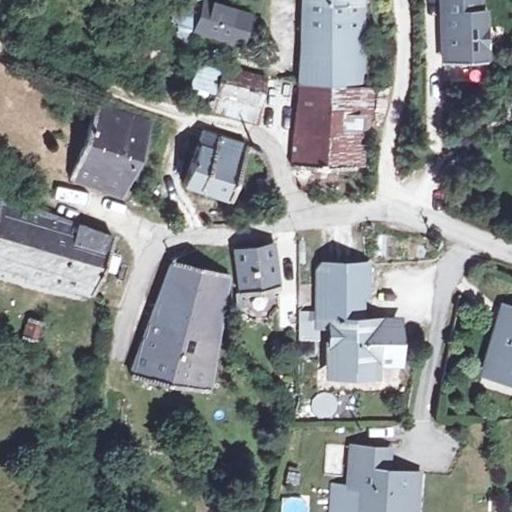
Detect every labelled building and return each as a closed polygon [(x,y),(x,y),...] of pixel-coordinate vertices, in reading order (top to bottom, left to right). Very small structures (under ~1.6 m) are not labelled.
[(301,47),(299,81),(327,82),(360,85),(360,73),(361,57),(360,26),(360,0),(301,0),(301,14),(301,47)] [(245,18),(200,3),(191,29),(237,45),(245,18)] [(479,10),(439,13),(441,62),(481,60),(479,10)] [(197,66),(189,92),(213,99),(220,73),(197,66)] [(264,80),(225,69),(216,108),(254,119),(264,80)] [(327,82),(299,81),(297,105),(358,109),(360,85),(327,82)] [(374,114),(375,85),(360,85),(358,109),(358,114),(374,114)] [(148,121),(99,104),(70,172),(120,191),(148,121)] [(358,109),(297,105),(294,164),(313,166),(314,168),(315,172),(318,174),(323,174),(325,173),(327,170),(327,166),(357,168),(357,123),(358,114),(358,109)] [(215,134),(201,130),(196,145),(211,150),(215,134)] [(229,197),(246,145),(225,137),(215,134),(211,150),(196,145),(184,182),(229,197)] [(111,238),(0,200),(0,199),(0,259),(28,268),(25,276),(89,296),(111,238)] [(271,245),(236,250),(241,288),(276,284),(271,245)] [(225,274),(170,264),(129,375),(204,385),(225,274)] [(347,361),(369,362),(391,361),(393,322),(349,320),(349,297),(361,297),(362,266),(313,265),(310,328),(324,329),(321,375),(347,375),(347,361)] [(497,301),(490,324),(502,327),(508,304),(497,301)] [(502,327),(490,324),(487,336),(499,340),(489,372),(511,377),(511,305),(508,304),(502,327)] [(41,323),(24,317),(16,335),(33,341),(41,323)] [(499,340),(487,336),(477,368),(489,372),(499,340)] [(368,376),(369,362),(347,361),(347,375),(368,376)] [(141,402),(122,400),(120,405),(118,416),(117,426),(137,430),(141,402)] [(404,511),(406,497),(421,499),(423,480),(393,477),(395,457),(356,452),(351,494),(335,492),(333,511),(404,511)] [(419,511),(421,499),(406,497),(404,511),(419,511)] [(285,501),(283,511),(308,511),(310,505),(285,501)]
